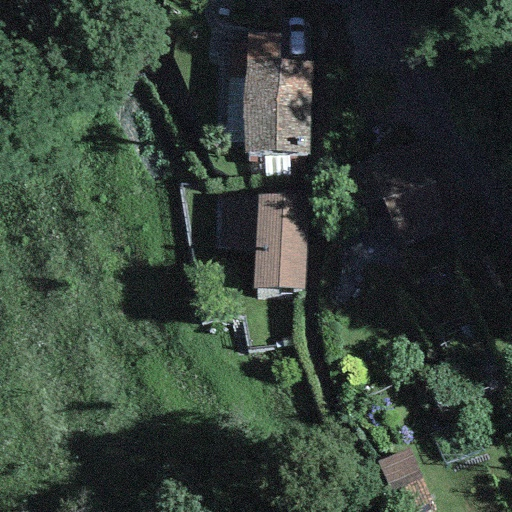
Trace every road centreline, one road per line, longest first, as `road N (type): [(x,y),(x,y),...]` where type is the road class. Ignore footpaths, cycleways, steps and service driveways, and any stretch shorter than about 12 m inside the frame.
road 1 (track): [(397,511),(303,339),(316,211),(315,0)]
road 2 (unclassified): [(511,240),(361,0)]
